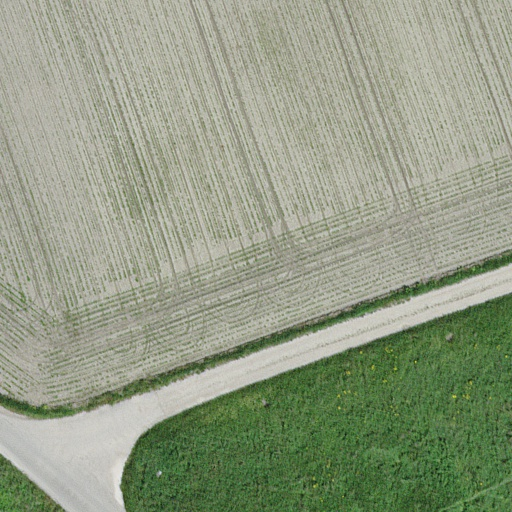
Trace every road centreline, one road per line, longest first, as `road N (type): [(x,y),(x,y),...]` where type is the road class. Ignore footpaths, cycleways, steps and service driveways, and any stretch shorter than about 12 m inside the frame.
road 1 (track): [(25,451),(511,287)]
road 2 (track): [(0,429),(95,511)]
